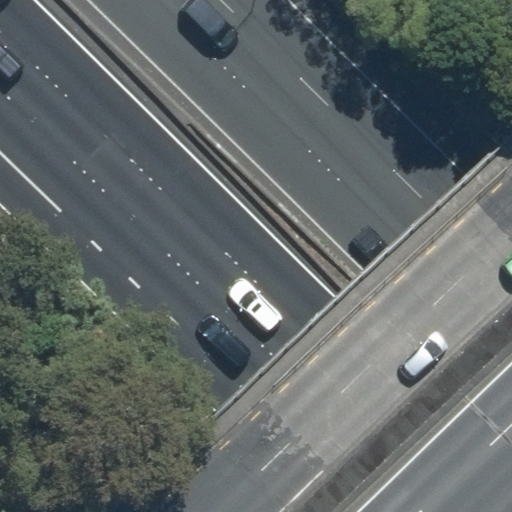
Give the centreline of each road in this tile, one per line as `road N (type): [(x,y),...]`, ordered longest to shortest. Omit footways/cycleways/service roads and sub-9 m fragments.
road 1 (motorway): [(439,511),(0,76)]
road 2 (motorway): [(388,511),(230,380),(0,167)]
road 3 (motorway): [(161,0),(511,343)]
road 4 (primary): [(223,511),(511,236)]
